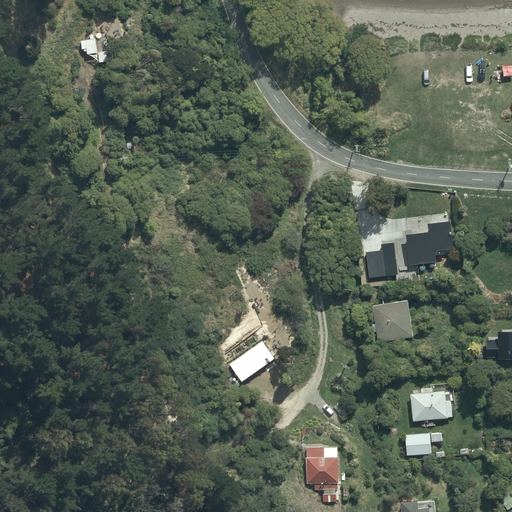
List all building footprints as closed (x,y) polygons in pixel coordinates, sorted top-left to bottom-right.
[(407,234),(406,234),(410,266),(438,263),(437,256),(446,255),(446,254),(455,252),(451,220),(449,221),(448,212),(405,217),(407,234)] [(411,319),(409,301),(405,301),(404,295),(383,298),(383,304),(373,305),(378,342),(414,337),(413,333),(418,333),(416,319),(411,319)] [(487,356),(511,355),(511,327),(498,328),(498,335),(486,335),(487,356)] [(264,341),(230,365),(243,382),(277,359),(264,341)] [(422,393),(411,394),(413,422),(448,419),(448,417),(453,417),(451,401),(446,401),(445,391),(433,392),(433,388),(422,389),(422,393)] [(341,402),(334,407),(344,419),(351,413),(341,402)] [(443,433),(406,435),(407,455),(444,453),(443,433)] [(339,448),(308,448),(309,458),(308,458),(308,485),(315,485),(315,490),(324,490),(324,502),(337,502),(337,489),(339,489),(339,484),(340,484),(340,458),(339,458),(339,448)] [(436,511),(436,500),(402,503),(403,511),(436,511)]
